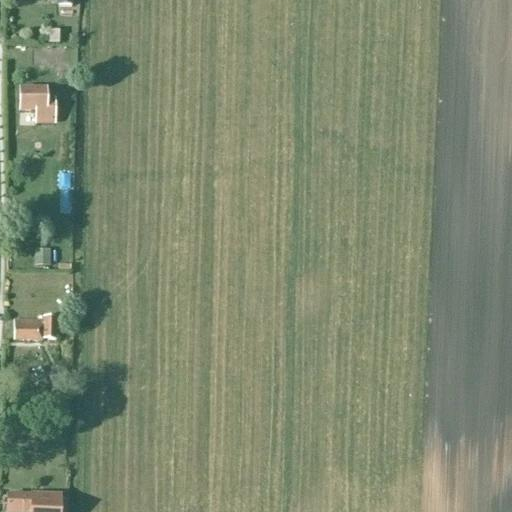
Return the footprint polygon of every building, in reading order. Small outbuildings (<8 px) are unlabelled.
[(34,125),(53,125),(53,103),(44,103),(44,92),(18,92),(18,113),(34,113),(34,125)] [(57,342),(58,319),(44,318),(44,322),(15,321),(14,341),(57,342)] [(66,376),(52,375),(51,391),(66,391),(66,376)] [(59,401),(43,401),(43,417),(59,418),(59,401)] [(59,511),(60,499),(37,498),(7,497),(6,511),(59,511)]
